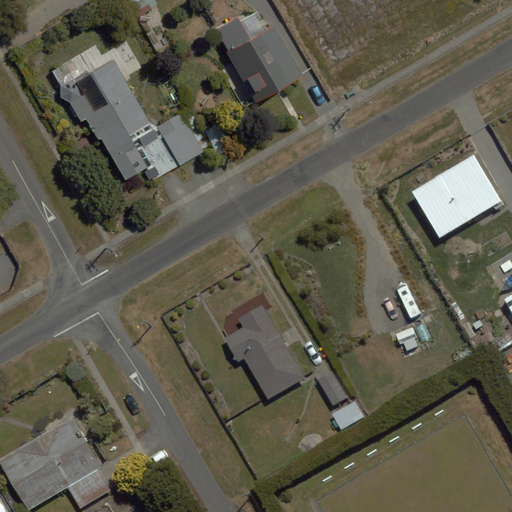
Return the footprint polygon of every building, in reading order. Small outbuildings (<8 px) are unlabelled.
[(53,0),(49,4),(59,16),(77,0),(53,0)] [(130,0),(136,8),(147,0),(130,0)] [(157,7),(133,22),(154,56),(179,41),(157,7)] [(269,26),(224,53),(255,105),(300,79),(269,26)] [(49,73),(78,125),(87,120),(121,182),(147,168),(153,177),(202,149),(183,117),(156,130),(116,61),(90,75),(80,56),(49,73)] [(237,369),(246,363),(271,404),(310,381),(269,315),(231,338),(233,341),(223,346),(237,369)] [(184,333),(173,341),(191,364),(201,356),(184,333)] [(351,402),(328,366),(314,375),(336,411),(330,415),(342,434),(368,418),(356,399),(351,402)] [(29,511),(71,489),(84,511),(116,494),(75,420),(0,460),(0,463),(26,511),(29,511)]
